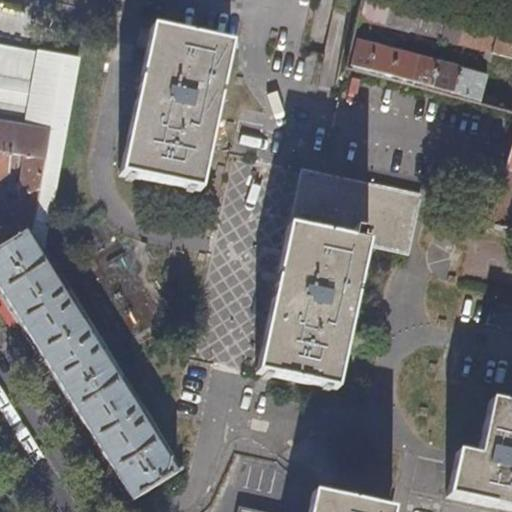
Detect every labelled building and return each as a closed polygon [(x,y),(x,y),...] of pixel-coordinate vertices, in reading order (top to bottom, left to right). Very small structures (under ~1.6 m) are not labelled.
[(511,28),(394,0),(364,0),(361,17),(486,48),(484,57),(491,59),(493,52),(511,57),(511,28)] [(150,30),(118,175),(197,192),(228,47),(150,30)] [(487,80),(355,45),(350,69),(481,104),(487,80)] [(0,46),(0,152),(44,160),(63,57),(0,46)] [(44,160),(32,230),(43,246),(77,59),(63,57),(44,160)] [(511,144),(488,225),(511,230),(511,144)] [(0,249),(32,230),(44,160),(0,152),(0,249)] [(296,229),(366,245),(405,254),(417,197),(308,174),(296,229)] [(366,245),(296,229),(287,227),(255,373),(270,376),(335,390),(366,245)] [(43,246),(32,230),(0,249),(0,292),(131,502),(176,474),(169,462),(176,457),(173,453),(166,457),(139,413),(146,409),(131,387),(124,391),(119,383),(126,378),(123,373),(116,377),(48,270),(55,265),(43,246)] [(458,454),(449,499),(511,511),(511,407),(491,403),(479,458),(458,454)] [(388,511),(316,496),(312,511),(388,511)]
